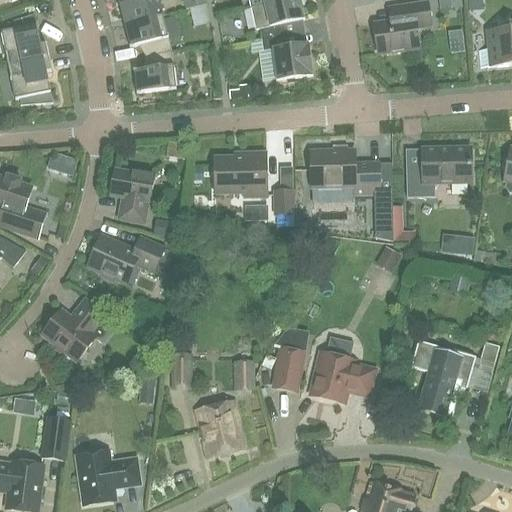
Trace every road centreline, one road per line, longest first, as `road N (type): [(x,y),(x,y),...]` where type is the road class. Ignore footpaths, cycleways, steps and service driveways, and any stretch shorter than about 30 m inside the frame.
road 1 (residential): [(181,511),(279,465),(335,452),(405,453),(511,478)]
road 2 (residential): [(98,137),(362,113)]
road 3 (residential): [(10,377),(9,343),(71,247),(98,137)]
road 4 (residential): [(362,113),(511,99)]
road 5 (residential): [(98,137),(76,0)]
